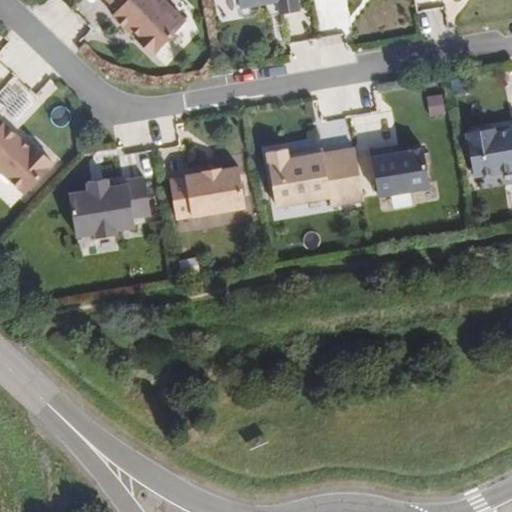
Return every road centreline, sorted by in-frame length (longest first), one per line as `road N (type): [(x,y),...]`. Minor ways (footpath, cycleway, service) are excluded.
road 1 (residential): [(511,43),(154,108),(94,92),(0,1)]
road 2 (residential): [(210,511),(153,487),(49,415)]
road 3 (residential): [(49,415),(124,511)]
